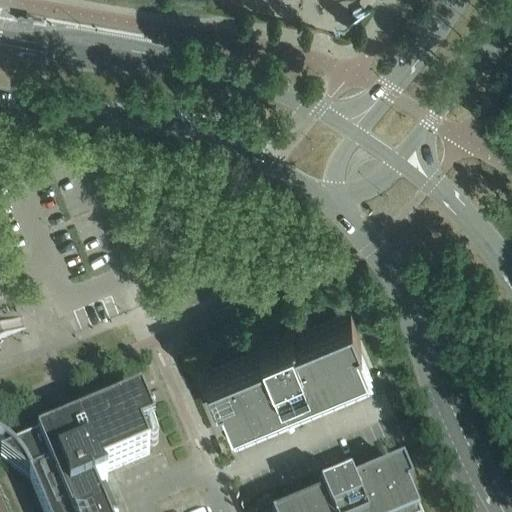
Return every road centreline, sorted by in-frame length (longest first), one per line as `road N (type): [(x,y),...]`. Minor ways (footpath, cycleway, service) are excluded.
road 1 (secondary): [(350,131),(243,80),(0,36)]
road 2 (secondary): [(331,203),(374,246),(406,301),(503,511)]
road 3 (secondary): [(0,96),(216,137),(331,203)]
road 4 (tertiary): [(398,164),(511,12)]
road 5 (secondary): [(511,287),(467,224),(398,164)]
road 6 (tertiary): [(453,0),(350,131)]
